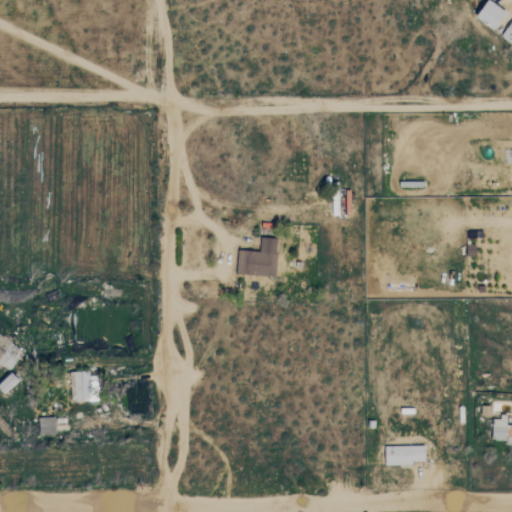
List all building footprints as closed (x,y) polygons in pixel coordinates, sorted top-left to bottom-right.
[(507,12),(490,0),(488,0),(476,16),(494,29),(507,12)] [(511,18),(501,36),(511,42),(511,18)] [(237,274),(275,276),(277,238),(260,238),(260,251),(238,250),(237,274)] [(0,362),(10,370),(24,352),(0,334),(0,362)] [(19,379),(10,370),(0,380),(0,386),(5,392),(19,379)] [(97,376),(89,376),(89,372),(71,372),(72,402),(98,401),(97,376)] [(39,435),(56,434),(55,417),(39,418),(39,435)] [(511,425),(507,425),(507,417),(493,417),(492,440),(508,440),(508,436),(511,436),(511,425)] [(386,464),(426,464),(426,446),(385,447),(386,464)]
